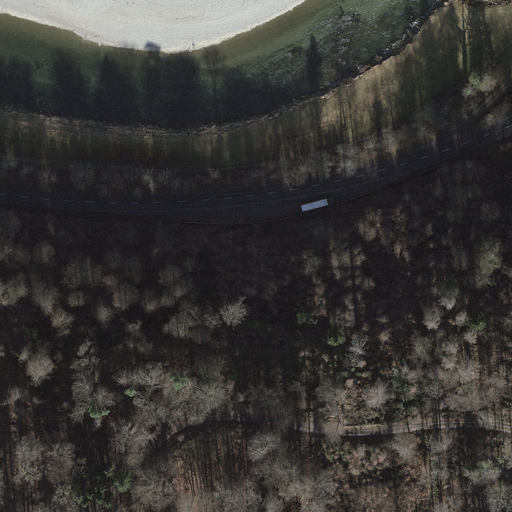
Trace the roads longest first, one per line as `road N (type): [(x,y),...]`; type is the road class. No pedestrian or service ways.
road 1 (tertiary): [(511,125),(298,189),(115,202),(0,193)]
road 2 (track): [(511,429),(460,423),(321,432),(203,415),(174,423),(96,509),(82,511)]
